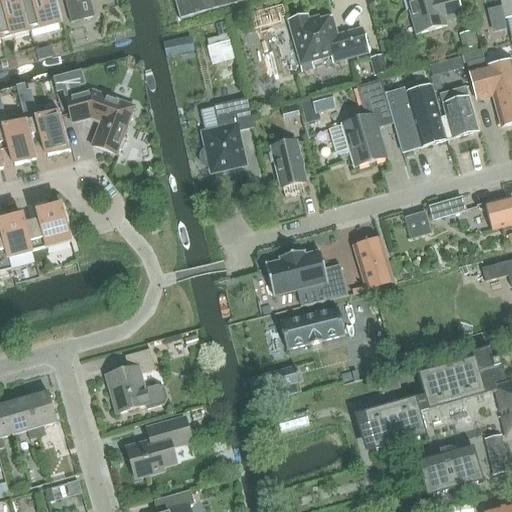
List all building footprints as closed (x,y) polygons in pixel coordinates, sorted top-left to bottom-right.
[(30,33),(21,0),(0,0),(0,35),(1,41),(30,33)] [(21,0),(30,33),(59,25),(52,0),(21,0)] [(202,0),(173,8),(180,31),(259,8),(257,0),(202,0)] [(406,0),(417,37),(445,28),(444,22),(461,17),(456,0),(406,0)] [(511,0),(499,0),(507,29),(511,27),(511,0)] [(78,2),(65,6),(67,13),(70,25),(84,21),(78,2)] [(308,22),(307,18),(288,23),(302,74),(313,71),(311,64),(339,56),(340,62),(333,64),(333,65),(368,55),(361,31),(337,38),(332,19),(320,22),(319,18),(308,22)] [(473,32),(464,34),(469,50),(477,48),(473,32)] [(43,50),(35,52),(37,62),(43,61),(45,60),(46,60),(43,50)] [(33,51),(26,53),(29,61),(36,59),(33,51)] [(14,56),(6,58),(9,70),(17,68),(14,56)] [(373,78),(387,75),(383,57),(369,60),(373,78)] [(486,71),(483,61),(467,66),(477,103),(493,98),(501,129),(511,126),(511,64),(486,71)] [(441,65),(429,69),(432,79),(444,76),(441,65)] [(56,95),(62,93),(78,89),(84,87),(80,73),(52,80),(56,95)] [(342,127),(329,131),(336,155),(349,151),(354,169),(386,160),(378,130),(394,126),(385,96),(380,81),(355,88),(362,109),(365,120),(342,127)] [(15,88),(18,99),(31,96),(30,92),(25,93),(24,86),(15,88)] [(447,143),(440,120),(431,88),(405,96),(404,91),(385,96),(394,126),(402,155),(447,143)] [(440,120),(447,143),(478,134),(465,90),(440,97),(446,119),(440,120)] [(122,141),(134,109),(92,93),(66,100),(72,125),(90,120),(101,125),(92,148),(116,157),(117,154),(121,152),(124,145),(122,141)] [(331,98),(315,101),(319,115),(334,111),(331,98)] [(211,176),(246,168),(238,134),(254,130),(247,101),(214,108),(219,131),(202,135),(205,150),(202,153),(200,156),(200,160),(201,164),(202,167),(205,169),(210,170),(211,176)] [(296,105),(281,109),(284,121),(300,117),(296,105)] [(23,114),(29,138),(41,135),(47,159),(69,154),(57,109),(38,114),(35,111),(23,114)] [(36,163),(29,138),(23,114),(22,114),(25,124),(8,129),(3,120),(0,120),(0,146),(8,144),(15,168),(36,163)] [(280,191),(306,185),(295,141),(270,147),(272,153),(269,156),(271,164),(274,165),(280,191)] [(511,198),(484,206),(492,233),(511,227),(511,198)] [(462,200),(429,209),(433,223),(466,214),(462,200)] [(25,228),(32,253),(45,250),(46,250),(71,244),(62,210),(37,216),(39,224),(25,228)] [(412,241),(433,235),(426,213),(406,219),(412,241)] [(32,253),(25,228),(23,220),(0,226),(0,274),(11,271),(8,260),(32,254),(32,253)] [(379,239),(353,246),(367,292),(393,284),(379,239)] [(281,264),(265,268),(273,299),(320,287),(322,297),(346,291),(340,268),(324,272),(320,254),(304,258),(303,254),(280,260),(281,264)] [(485,284),(507,279),(510,290),(511,289),(511,262),(482,271),(485,284)] [(337,310),(282,325),(288,351),(343,338),(337,310)] [(197,338),(185,342),(188,350),(200,346),(197,338)] [(502,369),(499,360),(493,362),(489,350),(471,355),(473,361),(421,375),(428,398),(360,417),(369,454),(427,438),(420,416),(496,395),(494,385),(491,372),(502,369)] [(145,392),(140,377),(155,373),(149,352),(125,359),(129,372),(106,379),(117,416),(146,408),(147,411),(164,406),(168,401),(164,390),(159,387),(145,392)] [(255,396),(300,384),(296,367),(250,380),(255,396)] [(397,378),(378,384),(381,395),(400,390),(397,378)] [(505,438),(511,436),(511,380),(494,385),(496,395),(505,438)] [(27,401),(38,441),(46,438),(43,429),(57,425),(48,395),(27,401)] [(30,443),(38,441),(27,401),(6,407),(15,437),(27,433),(30,443)] [(2,441),(15,437),(6,407),(0,408),(0,451),(5,450),(2,441)] [(135,482),(164,474),(163,470),(176,466),(172,450),(192,445),(185,420),(157,428),(161,441),(126,450),(135,482)] [(501,438),(499,439),(486,442),(493,477),(509,473),(501,438)] [(418,470),(426,500),(483,484),(474,454),(418,470)] [(6,486),(0,487),(0,499),(9,496),(6,486)] [(51,491),(45,493),(49,505),(54,503),(51,491)] [(189,511),(188,508),(194,506),(190,493),(159,502),(162,511),(189,511)]
